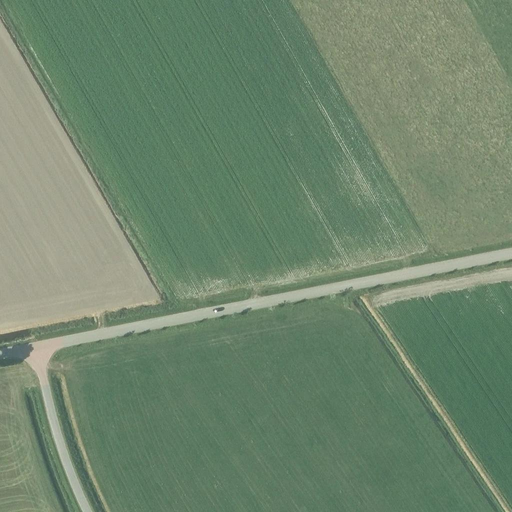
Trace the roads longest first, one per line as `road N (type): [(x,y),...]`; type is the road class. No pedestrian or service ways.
road 1 (unclassified): [(33,349),(511,255)]
road 2 (unclassified): [(33,349),(86,511)]
